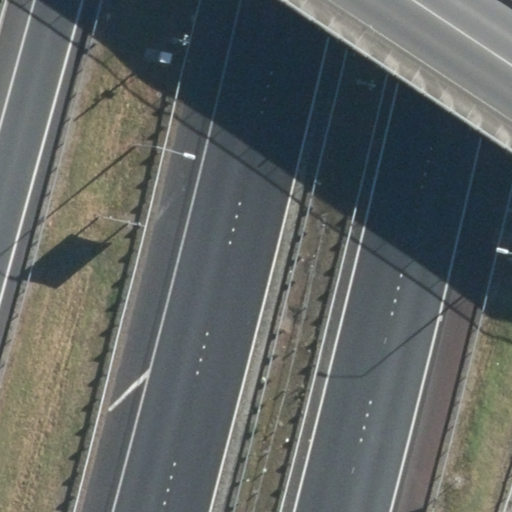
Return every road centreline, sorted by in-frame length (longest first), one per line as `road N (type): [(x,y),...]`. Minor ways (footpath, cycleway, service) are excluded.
road 1 (motorway): [(162,511),(289,0)]
road 2 (motorway): [(460,0),(343,511)]
road 3 (motorway): [(0,234),(63,0)]
road 4 (secondary): [(398,0),(511,74)]
